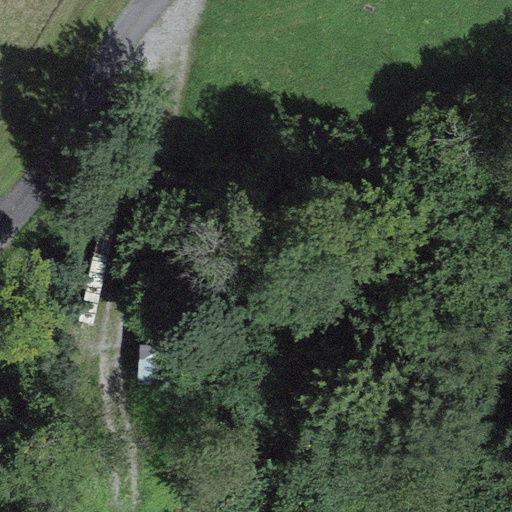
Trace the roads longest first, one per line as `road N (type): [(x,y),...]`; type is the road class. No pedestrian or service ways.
road 1 (track): [(184,0),(154,68),(137,164),(118,332),(126,491)]
road 2 (residential): [(150,0),(116,36),(14,220),(0,226)]
